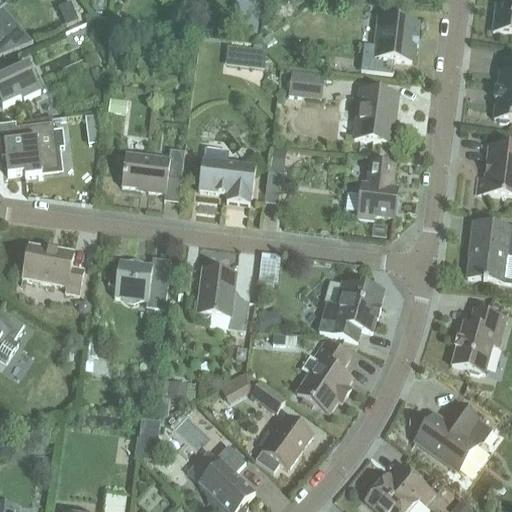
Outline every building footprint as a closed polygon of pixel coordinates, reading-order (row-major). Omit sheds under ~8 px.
[(511,0),(497,0),(493,36),(511,38),(511,0)] [(261,27),(262,2),(239,1),(238,27),(261,27)] [(71,6),(59,11),(66,29),(79,24),(71,6)] [(0,58),(34,45),(4,11),(0,14),(0,58)] [(364,48),(361,74),(393,78),(395,64),(411,66),(414,41),(417,41),(419,24),(383,20),(380,40),(382,42),(375,49),(364,48)] [(248,51),(246,70),(265,72),(267,53),(248,51)] [(496,103),(494,123),(497,124),(499,127),(506,127),(509,125),(511,125),(511,63),(506,62),(506,63),(504,76),(500,76),(498,94),(496,94),(495,103),(496,103)] [(0,69),(0,105),(1,106),(3,110),(22,101),(24,104),(40,97),(28,70),(8,79),(3,68),(0,69)] [(324,79),(292,75),(289,99),(321,103),(324,79)] [(398,98),(360,94),(354,142),(392,147),(398,98)] [(110,102),(109,115),(126,117),(128,105),(110,102)] [(97,119),(85,121),(87,134),(99,133),(97,119)] [(64,151),(62,134),(54,135),(53,127),(16,131),(16,127),(0,128),(0,152),(1,159),(5,159),(8,180),(25,177),(25,181),(42,179),(41,175),(59,173),(56,152),(64,151)] [(487,181),(479,180),(477,197),(500,200),(502,203),(505,201),(511,201),(511,151),(483,148),(483,150),(490,151),(487,181)] [(206,151),(204,164),(202,163),(198,195),(227,199),(226,206),(250,209),(251,202),(252,202),(256,170),(227,166),(227,162),(226,158),(223,155),(221,153),(206,151)] [(270,175),(282,177),(283,177),(286,153),(273,152),(270,175)] [(126,158),(122,191),(148,194),(148,196),(166,198),(168,183),(181,184),(185,155),(170,154),(169,163),(126,158)] [(367,189),(362,188),(357,222),(374,224),(374,220),(394,222),(398,193),(392,192),(395,169),(370,166),(367,189)] [(270,175),(268,175),(264,207),(278,208),(282,177),(270,175)] [(511,231),(472,227),(471,240),(473,240),(467,282),(483,284),(483,286),(487,287),(487,285),(511,287),(511,231)] [(57,255),(29,249),(22,283),(66,291),(65,297),(79,300),(84,274),(71,272),(74,256),(58,253),(57,255)] [(263,256),(262,281),(288,283),(289,257),(263,256)] [(147,306),(146,312),(164,315),(171,265),(153,263),(152,269),(119,265),(118,277),(114,276),(108,288),(116,292),(114,302),(123,303),(125,305),(129,307),(133,308),(136,307),(140,305),(147,306)] [(230,321),(229,334),(245,336),(249,306),(233,304),(237,278),(203,273),(199,304),(196,306),(195,313),(200,320),(207,321),(210,319),(230,321)] [(327,307),(319,335),(357,346),(360,334),(372,337),(376,323),(377,324),(381,312),(379,312),(384,296),(362,289),(361,292),(342,287),(336,310),(327,307)] [(80,306),(78,312),(83,317),(90,314),(91,308),(86,304),(80,306)] [(0,362),(7,367),(20,348),(14,344),(24,329),(0,313),(0,362)] [(456,352),(452,369),(468,374),(470,377),(478,379),(481,377),(484,378),(492,350),(498,351),(507,322),(474,313),(470,328),(463,327),(459,343),(457,342),(455,351),(456,352)] [(274,327),(270,316),(259,320),(263,331),(274,327)] [(151,319),(150,340),(164,341),(166,320),(151,319)] [(274,337),(273,348),(285,349),(286,338),(274,337)] [(309,379),(297,397),(329,418),(338,405),(342,407),(351,393),(347,391),(352,383),(341,375),(350,362),(325,345),(315,360),(324,365),(313,382),(309,379)] [(90,374),(106,375),(108,354),(92,353),(90,374)] [(168,399),(186,401),(187,387),(169,385),(168,399)] [(252,398),(251,399),(277,418),(286,405),(260,386),(252,398)] [(182,408),(171,422),(186,435),(198,421),(182,408)] [(493,434),(478,423),(457,408),(449,419),(451,421),(447,427),(434,419),(415,445),(458,475),(477,449),(483,447),(484,447),(489,450),(497,439),(491,436),(493,434)] [(288,420),(262,456),(255,465),(273,478),(279,468),(288,475),(314,439),(288,420)] [(142,422),(139,443),(158,445),(160,425),(142,422)] [(220,466),(198,488),(201,490),(200,491),(212,511),(248,511),(248,510),(248,509),(248,508),(247,506),(255,498),(235,478),(246,467),(228,450),(216,462),(220,466)] [(382,485),(365,505),(374,511),(411,511),(419,503),(425,508),(435,497),(402,470),(386,488),(382,485)]
